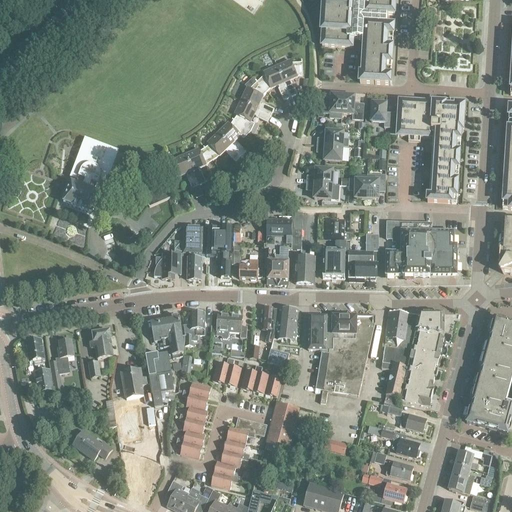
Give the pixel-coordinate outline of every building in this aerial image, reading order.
[(375,0),(374,15),(395,17),(395,8),(389,7),(390,1),(375,0)] [(322,10),(322,18),(347,20),(348,5),(329,3),(323,3),(323,10),(322,10)] [(347,20),(322,18),(321,25),(322,25),(322,33),(327,33),(346,34),(347,20)] [(371,26),(370,41),(387,42),(388,36),(394,36),(394,27),(371,26)] [(327,38),(323,38),(322,48),(337,49),(337,48),(344,48),(346,34),(327,33),(327,38)] [(387,42),(370,41),(369,55),(393,57),(393,49),(393,48),(387,48),(387,42)] [(369,55),(369,70),(386,71),(386,65),(392,65),(392,64),(393,57),(369,55)] [(291,64),(291,62),(277,68),(291,99),(297,96),(292,84),(291,84),(290,82),(298,78),(303,77),(302,63),(291,64)] [(277,68),(264,74),(255,82),(267,94),(271,90),(279,87),(280,89),(279,90),(284,102),(291,99),(277,68)] [(386,71),(369,70),(368,85),(375,85),(375,86),(391,87),(392,77),(385,77),(386,71)] [(247,90),(241,103),(271,117),(274,111),(263,105),(262,107),(259,105),(263,97),(267,94),(255,82),(247,90)] [(324,112),(323,116),(330,116),(330,120),(342,121),(342,116),(343,98),(341,97),(331,97),(331,104),(324,103),(324,112)] [(343,98),(342,116),(353,117),(352,121),(352,122),(363,123),(364,106),(354,105),(355,98),(343,98)] [(399,119),(398,120),(416,121),(417,106),(412,106),(412,103),(407,103),(408,103),(401,102),(400,103),(399,119)] [(237,117),(234,122),(250,134),(254,126),(250,124),(254,116),(257,117),(256,119),(268,124),(271,117),(241,103),(234,116),(237,117)] [(422,107),(417,106),(416,121),(433,122),(434,105),(433,105),(433,104),(426,104),(422,104),(422,107)] [(386,114),(386,118),(386,106),(372,105),(371,124),(385,125),(384,130),(391,130),(391,128),(392,114),(386,114)] [(434,105),(433,122),(450,123),(451,109),(445,108),(446,105),(445,105),(434,105)] [(456,109),(451,109),(450,123),(464,124),(465,109),(465,107),(456,106),(456,109)] [(416,121),(398,120),(398,124),(415,125),(433,126),(432,139),(431,146),(436,146),(437,132),(461,134),(463,134),(464,124),(450,123),(433,122),(416,121)] [(229,124),(218,135),(241,159),(247,153),(238,144),(237,145),(235,143),(241,137),(243,140),(250,134),(234,122),(230,126),(229,124)] [(391,130),(390,136),(398,137),(397,137),(409,138),(408,143),(414,144),(415,125),(398,124),(398,129),(391,128),(391,130)] [(415,125),(414,144),(420,144),(421,139),(432,139),(433,126),(415,125)] [(437,132),(436,146),(456,147),(456,141),(461,141),(461,134),(437,132)] [(318,141),(317,147),(343,149),(344,134),(326,133),(326,141),(318,141)] [(218,135),(207,145),(203,148),(212,161),(219,157),(220,158),(226,151),(228,154),(227,155),(236,164),(241,159),(218,135)] [(79,178),(98,185),(103,187),(117,153),(87,142),(74,176),(79,178)] [(275,142),(271,147),(277,152),(282,146),(275,142)] [(436,146),(435,161),(459,162),(459,161),(460,154),(460,153),(455,153),(456,147),(436,146)] [(317,147),(317,154),(317,155),(325,155),(324,163),(342,164),(343,149),(317,147)] [(199,150),(185,156),(199,187),(206,184),(201,172),(199,173),(198,170),(206,167),(206,166),(212,161),(203,148),(199,150)] [(172,162),(173,164),(167,166),(171,180),(179,178),(187,175),(188,178),(187,178),(192,190),(199,187),(185,156),(172,162)] [(435,161),(434,175),(454,177),(454,170),(457,170),(459,170),(459,169),(459,162),(435,161)] [(333,172),(316,171),(316,179),(308,178),(307,185),(332,187),(333,172)] [(454,177),(434,175),(434,189),(457,191),(458,190),(458,183),(458,182),(453,182),(454,177)] [(367,180),(366,201),(379,201),(379,194),(385,194),(386,177),(367,177),(367,180)] [(79,178),(77,185),(95,192),(98,185),(79,178)] [(349,188),(349,193),(356,193),(355,200),(366,201),(367,180),(357,179),(357,181),(349,181),(349,188)] [(77,185),(72,183),(64,204),(92,215),(100,194),(95,192),(77,185)] [(307,185),(307,192),(315,193),(314,201),(331,202),(332,187),(307,185)] [(164,188),(141,197),(150,208),(159,204),(169,200),(171,199),(167,186),(164,188)] [(433,198),(428,198),(428,203),(452,205),(452,204),(452,198),(457,199),(457,198),(458,198),(458,191),(457,191),(434,189),(433,198)] [(292,239),(292,251),(301,251),(302,232),(302,221),(303,219),(303,216),(302,216),(292,215),(292,218),(292,222),(292,224),(292,231),(292,239)] [(329,225),(328,233),(330,233),(330,242),(336,242),(346,242),(346,243),(350,243),(350,235),(344,235),(345,223),(331,222),(331,225),(329,225)] [(500,251),(499,270),(504,276),(511,276),(511,275),(511,222),(502,222),(500,251)] [(292,224),(267,224),(267,238),(292,239),(292,231),(292,224)] [(401,241),(401,244),(400,254),(386,254),(386,278),(400,278),(400,277),(403,277),(403,279),(430,279),(430,277),(457,277),(457,248),(454,248),(454,233),(432,233),(424,233),(416,233),(409,233),(401,233),(393,233),(393,224),(387,224),(387,241),(401,241)] [(183,244),(183,253),(184,253),(189,253),(188,260),(194,260),(202,261),(202,253),(203,253),(204,230),(184,230),(184,243),(183,243),(183,244)] [(206,250),(205,266),(208,266),(208,259),(217,259),(217,257),(226,258),(226,266),(221,265),(221,268),(220,280),(231,281),(231,268),(233,268),(234,256),(233,256),(232,256),(232,231),(222,230),(221,233),(218,233),(218,231),(207,231),(207,250),(206,250)] [(262,231),(234,230),(234,245),(241,245),(261,246),(262,231)] [(349,267),(349,280),(356,280),(365,280),(365,266),(370,266),(370,259),(378,259),(378,238),(366,237),(366,253),(349,253),(349,254),(349,267)] [(336,242),(336,252),(323,251),(323,280),(345,280),(346,254),(349,254),(349,253),(349,245),(346,245),(346,243),(346,242),(336,242)] [(156,266),(158,266),(155,272),(154,279),(163,279),(162,281),(175,282),(175,279),(181,279),(181,265),(182,253),(175,250),(175,257),(171,257),(171,255),(167,257),(164,259),(157,259),(156,266)] [(365,266),(365,280),(370,280),(371,282),(375,283),(376,280),(377,280),(377,267),(378,267),(378,259),(370,259),(370,266),(365,266)] [(188,260),(188,282),(202,282),(202,261),(194,260),(188,260)] [(315,261),(297,260),(296,286),(314,286),(315,261)] [(240,268),(239,281),(250,281),(251,283),(256,283),(256,282),(258,282),(258,280),(263,280),(263,272),(258,272),(258,262),(250,262),(250,267),(245,267),(240,267),(240,268)] [(269,270),(268,282),(288,283),(288,264),(269,263),(269,270)] [(264,310),(262,333),(267,333),(265,344),(272,346),(275,335),(276,330),(279,319),(281,312),(264,310)] [(277,330),(274,341),(295,343),(298,311),(281,311),(279,330),(277,330)] [(189,323),(189,332),(191,332),(191,337),(194,337),(196,337),(196,338),(205,338),(205,331),(205,315),(204,315),(203,313),(199,313),(197,315),(191,315),(191,323),(189,323)] [(418,317),(391,313),(390,313),(386,340),(381,371),(391,372),(385,397),(386,397),(384,407),(398,411),(418,317)] [(418,317),(398,411),(402,412),(403,407),(424,412),(425,408),(430,410),(435,388),(433,388),(435,380),(433,380),(433,378),(436,378),(438,371),(435,370),(436,368),(438,368),(440,358),(445,339),(441,339),(441,337),(445,337),(444,315),(420,315),(418,317)] [(183,338),(179,317),(164,319),(167,333),(168,332),(170,341),(172,357),(173,361),(183,359),(183,357),(184,356),(185,349),(183,338)] [(218,326),(212,325),(211,337),(221,338),(222,341),(227,342),(229,339),(229,334),(231,318),(219,317),(218,326)] [(327,352),(327,318),(309,317),(309,331),(309,352),(322,352),(327,352)] [(322,352),(318,379),(316,391),(359,398),(375,326),(376,317),(357,317),(357,318),(332,318),(332,319),(327,318),(327,352),(322,352)] [(231,318),(229,334),(241,335),(240,340),(247,340),(247,328),(241,328),(242,319),(231,318)] [(164,319),(151,322),(155,343),(170,341),(168,332),(167,333),(164,319)] [(468,420),(467,424),(507,435),(511,418),(511,324),(511,326),(508,324),(508,323),(495,320),(494,325),(493,329),(491,334),(490,338),(491,338),(489,345),(488,345),(488,347),(486,356),(485,358),(483,366),(482,370),(482,371),(480,378),(479,378),(479,380),(477,388),(476,391),(474,399),(473,403),(474,403),(471,411),(469,416),(468,420)] [(110,333),(93,336),(95,344),(90,344),(91,350),(96,349),(97,361),(114,358),(111,341),(110,333)] [(185,337),(183,338),(185,349),(193,350),(193,349),(193,348),(194,348),(194,337),(191,337),(185,337)] [(42,341),(26,344),(29,363),(34,363),(35,368),(44,366),(43,361),(45,361),(42,341)] [(59,360),(56,360),(57,363),(58,375),(59,377),(60,377),(71,375),(68,359),(74,358),(72,342),(64,344),(59,344),(60,350),(57,351),(59,360)] [(259,349),(251,348),(249,360),(258,361),(259,349)] [(268,363),(268,365),(286,369),(290,353),(272,349),(268,363)] [(167,354),(146,358),(153,396),(155,409),(155,410),(164,408),(162,394),(174,392),(167,354)] [(183,357),(183,359),(182,368),(191,369),(192,358),(183,357)] [(228,360),(226,367),(218,364),(213,383),(225,386),(231,361),(228,360)] [(234,362),(231,361),(225,386),(237,390),(242,370),(233,368),(234,362)] [(57,363),(50,364),(51,371),(52,376),(58,375),(57,363)] [(101,379),(99,363),(88,364),(91,380),(101,379)] [(246,371),(241,390),(253,393),(258,375),(260,368),(256,367),(256,370),(247,368),(246,371)] [(260,368),(258,375),(253,393),(265,396),(270,377),(261,375),(263,369),(260,368)] [(51,371),(35,373),(38,395),(53,392),(54,392),(52,376),(51,371)] [(123,375),(127,400),(144,397),(143,387),(147,387),(145,380),(141,380),(140,372),(123,375)] [(270,377),(265,396),(277,399),(281,380),(283,375),(279,374),(278,380),(270,377)] [(58,375),(52,376),(54,388),(55,388),(56,393),(61,392),(60,384),(61,384),(60,377),(59,377),(58,375)] [(184,392),(183,395),(208,401),(211,390),(192,385),(190,394),(184,392)] [(55,407),(53,392),(38,395),(41,409),(55,407)] [(208,401),(183,395),(182,398),(189,400),(186,409),(189,409),(205,413),(208,401)] [(121,417),(125,440),(139,437),(134,412),(141,411),(142,416),(156,414),(154,403),(153,403),(146,404),(124,408),(126,416),(121,417)] [(273,419),(296,425),(300,411),(276,404),(273,419)] [(382,406),(380,413),(383,413),(382,414),(388,415),(389,408),(384,407),(382,406)] [(389,408),(388,415),(401,418),(402,412),(398,411),(389,408)] [(189,409),(187,418),(181,416),(180,419),(205,425),(208,414),(205,413),(189,409)] [(108,419),(104,420),(106,430),(117,429),(115,418),(115,417),(108,418),(108,419)] [(403,424),(401,429),(423,435),(426,423),(403,417),(401,423),(403,424)] [(205,425),(180,419),(179,422),(185,424),(183,433),(186,434),(186,433),(202,437),(205,425)] [(266,445),(281,449),(290,452),(296,425),(273,419),(266,445)] [(238,420),(235,431),(241,433),(244,421),(238,420)] [(244,421),(241,433),(247,434),(250,423),(244,421)] [(256,424),(250,423),(247,434),(249,435),(253,436),(256,424)] [(262,426),(256,424),(253,436),(255,436),(259,437),(262,426)] [(267,427),(262,426),(259,437),(264,439),(267,427)] [(230,430),(227,441),(246,446),(248,438),(254,439),(255,436),(253,436),(247,434),(241,433),(235,431),(230,430)] [(383,431),(381,438),(381,439),(393,442),(395,435),(394,434),(383,431)] [(102,446),(83,433),(73,447),(94,462),(99,456),(106,460),(113,451),(104,444),(102,446)] [(186,433),(186,434),(184,442),(178,440),(177,443),(202,449),(205,438),(202,437),(186,433)] [(227,441),(224,453),(249,459),(250,457),(244,455),(246,446),(227,441)] [(394,441),(392,450),(397,455),(416,460),(416,459),(419,458),(420,453),(418,452),(420,446),(406,443),(402,442),(401,441),(400,443),(394,441)] [(326,442),(324,451),(336,454),(344,456),(346,447),(339,445),(326,442)] [(202,449),(177,443),(176,446),(182,448),(180,456),(199,461),(202,449)] [(224,453),(221,465),(236,469),(240,470),(242,461),(248,463),(249,459),(224,453)] [(377,454),(374,464),(384,467),(387,457),(377,454)] [(459,454),(456,467),(470,471),(474,458),(459,454)] [(143,466),(134,486),(146,492),(156,471),(154,471),(157,463),(140,455),(136,464),(143,466)] [(483,455),(482,461),(481,462),(484,463),(483,467),(489,469),(490,469),(493,458),(490,457),(483,455)] [(390,463),(386,477),(410,483),(413,470),(390,463)] [(217,464),(214,476),(239,482),(240,479),(234,477),(236,469),(221,465),(217,464)] [(456,467),(452,479),(467,483),(470,471),(456,467)] [(178,473),(176,478),(183,481),(187,470),(180,470),(178,473)] [(239,482),(214,476),(211,487),(230,492),(232,484),(238,485),(239,482)] [(368,486),(371,478),(364,476),(362,484),(368,486)] [(371,477),(371,478),(368,486),(380,490),(383,481),(371,477)] [(493,480),(486,478),(486,481),(481,479),(480,486),(490,489),(493,480)] [(467,483),(452,479),(449,492),(470,498),(474,485),(467,483)] [(173,483),(167,496),(172,499),(171,502),(167,509),(173,511),(180,511),(188,498),(189,496),(183,492),(181,492),(183,488),(173,483)] [(339,511),(344,496),(310,486),(304,508),(319,511),(339,511)] [(383,501),(381,505),(392,508),(393,503),(404,506),(407,493),(384,487),(382,493),(386,494),(384,501),(383,501)] [(371,489),(368,496),(378,499),(380,492),(371,489)] [(194,501),(188,498),(180,511),(195,511),(196,511),(198,511),(202,511),(206,506),(208,502),(213,492),(209,490),(205,499),(198,496),(197,499),(195,498),(194,501)] [(208,502),(206,506),(212,510),(210,511),(224,511),(227,509),(217,504),(221,496),(213,492),(208,502)] [(251,502),(249,510),(248,511),(250,511),(256,511),(261,494),(253,492),(251,502)] [(473,497),(473,499),(472,504),(485,508),(487,501),(476,498),(473,497)] [(279,499),(277,503),(289,508),(291,501),(279,499)] [(446,503),(443,511),(465,511),(466,509),(446,503)]
